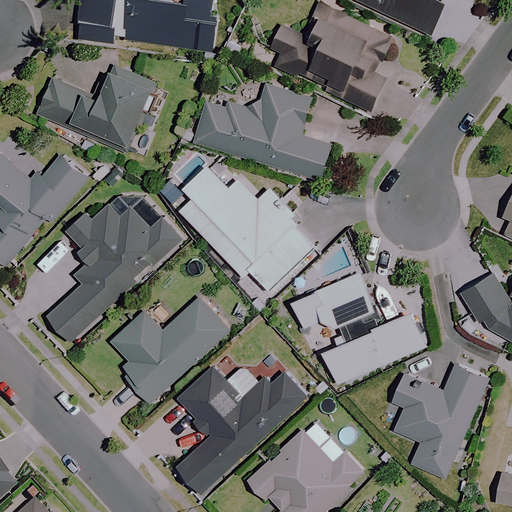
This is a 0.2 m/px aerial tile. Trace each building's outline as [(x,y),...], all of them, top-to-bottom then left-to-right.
[(82,0),(77,44),(119,50),(209,61),(216,0),(184,0),(184,2),(165,0),(82,0)] [(358,0),(432,35),(447,4),(438,0),(358,0)] [(273,69),(307,85),(313,87),(342,101),(370,113),(386,77),(376,73),(393,36),(320,3),(305,36),(279,24),(268,48),(281,53),(278,59),(273,69)] [(96,77),(89,93),(54,78),(40,112),(81,129),(83,125),(131,145),(156,86),(156,85),(112,67),(106,81),(96,77)] [(312,97),(261,83),(253,111),(206,98),(193,144),(322,179),(333,141),(303,133),(312,97)] [(32,179),(0,152),(0,203),(6,208),(0,215),(0,260),(7,266),(28,241),(37,248),(56,226),(53,223),(92,175),(58,147),(32,179)] [(260,196),(241,176),(235,182),(225,171),(220,176),(208,163),(202,169),(183,187),(193,197),(179,210),(243,276),(250,269),(271,291),(317,246),(281,209),(288,203),(271,185),(260,196)] [(511,188),(502,215),(511,219),(511,221),(505,239),(511,241),(511,188)] [(73,251),(87,266),(78,274),(86,282),(48,316),(72,342),(186,237),(164,214),(150,227),(132,208),(121,217),(102,197),(66,230),(80,245),(73,251)] [(377,308),(360,271),(292,301),(304,328),(326,318),(331,329),(377,308)] [(511,290),(508,297),(491,273),(459,296),(465,306),(479,324),(511,343),(511,290)] [(425,309),(421,287),(404,289),(408,312),(425,309)] [(229,330),(197,295),(163,327),(146,309),(112,341),(130,360),(119,369),(150,403),(229,330)] [(425,346),(412,313),(323,350),(337,383),(425,346)] [(306,396),(277,365),(260,381),(244,364),(229,378),(216,365),(177,401),(210,436),(177,467),(202,493),(306,396)] [(489,378),(455,364),(447,382),(430,375),(407,365),(392,401),(405,406),(395,430),(421,441),(411,463),(445,478),(489,378)] [(336,460),(303,427),(249,481),(266,499),(270,496),(282,509),(278,511),(329,511),(326,509),(364,472),(344,451),(336,460)] [(511,472),(502,470),(495,501),(511,504),(511,472)] [(0,500),(12,489),(0,476),(0,500)] [(53,511),(37,493),(15,511),(53,511)]
